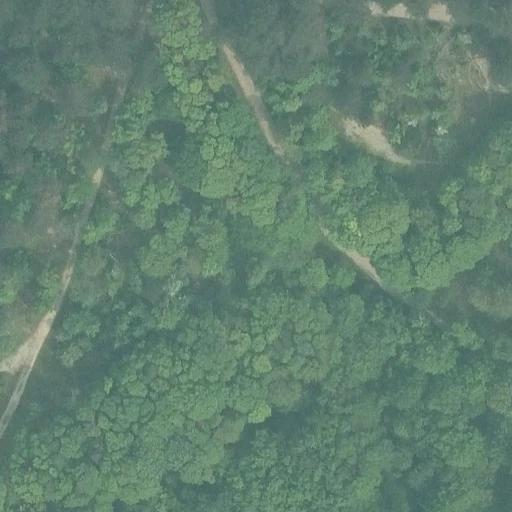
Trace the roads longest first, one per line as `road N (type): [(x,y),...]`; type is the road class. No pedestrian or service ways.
road 1 (track): [(511,374),(380,278),(336,230),(264,124),(206,0)]
road 2 (track): [(156,0),(136,35),(66,283),(0,403)]
